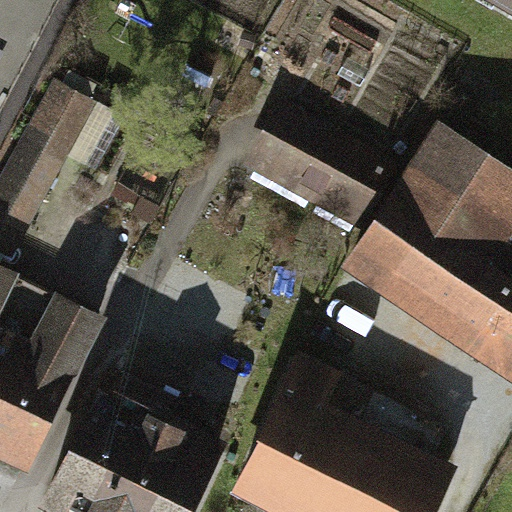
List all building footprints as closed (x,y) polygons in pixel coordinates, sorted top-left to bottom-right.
[(511,17),(511,0),(456,0),(507,27),(511,17)] [(101,99),(60,78),(0,190),(0,258),(13,265),(101,99)] [(389,155),(275,100),(235,169),(336,217),(308,262),(510,389),(511,386),(511,235),(500,229),(511,212),(511,185),(415,119),(389,155)] [(0,326),(22,281),(0,271),(0,470),(28,484),(112,324),(58,299),(35,349),(0,332),(0,326)] [(349,374),(301,351),(227,501),(248,511),(437,511),(457,474),(330,412),(349,374)] [(201,511),(229,450),(93,391),(39,511),(201,511)]
